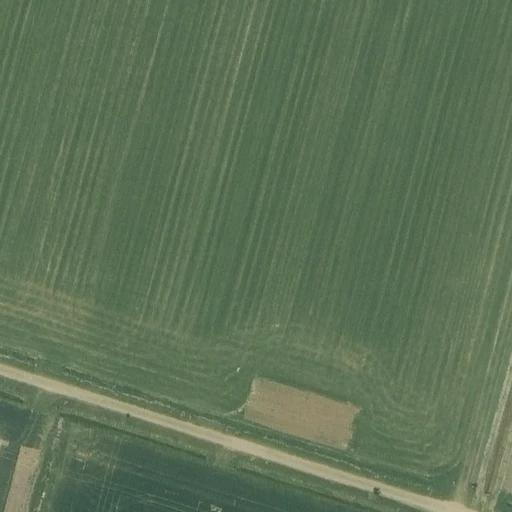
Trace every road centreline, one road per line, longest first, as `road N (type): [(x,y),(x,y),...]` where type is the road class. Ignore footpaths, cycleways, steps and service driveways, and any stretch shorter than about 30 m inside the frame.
road 1 (unclassified): [(452,511),(0,369)]
road 2 (track): [(453,511),(511,312)]
